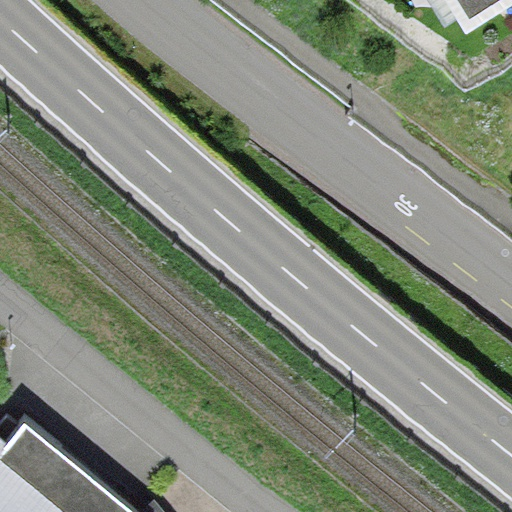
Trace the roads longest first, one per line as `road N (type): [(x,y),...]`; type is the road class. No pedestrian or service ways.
road 1 (primary): [(0,13),(177,175),(511,451)]
road 2 (tertiary): [(511,271),(146,0)]
road 3 (unclassified): [(266,511),(0,293)]
